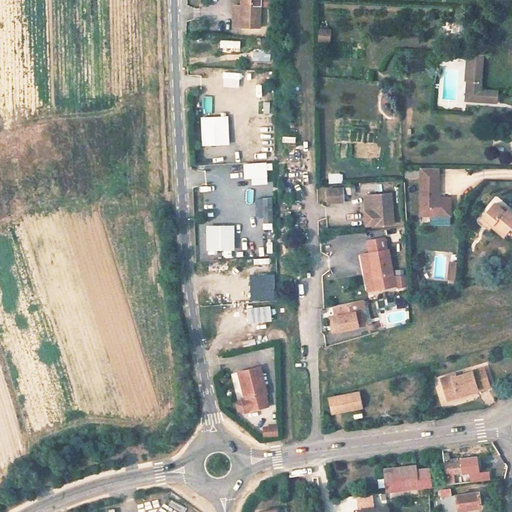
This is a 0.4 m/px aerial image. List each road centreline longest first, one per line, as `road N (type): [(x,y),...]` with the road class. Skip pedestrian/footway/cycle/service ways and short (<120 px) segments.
road 1 (tertiary): [(171,0),(187,308),(212,440)]
road 2 (residential): [(239,457),(501,430)]
road 3 (residential): [(42,511),(188,465)]
road 4 (track): [(49,509),(19,447),(0,376)]
